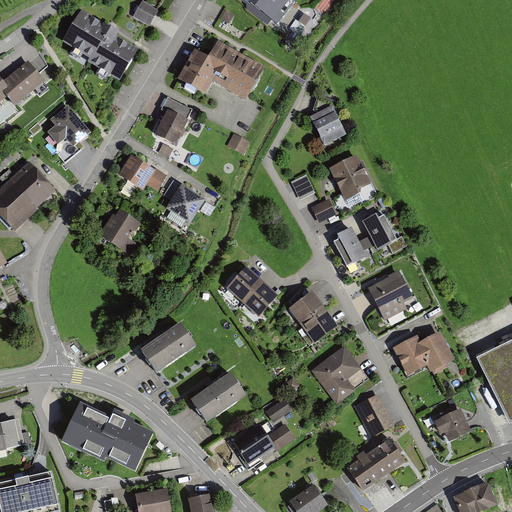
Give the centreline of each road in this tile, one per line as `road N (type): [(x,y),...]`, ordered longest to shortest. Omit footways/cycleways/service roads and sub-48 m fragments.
road 1 (residential): [(57,374),(42,278),(50,249),(202,0)]
road 2 (residential): [(442,481),(321,258)]
road 3 (unclassified): [(250,511),(145,405),(102,381),(57,374)]
road 4 (residential): [(305,93),(270,168),(321,258)]
